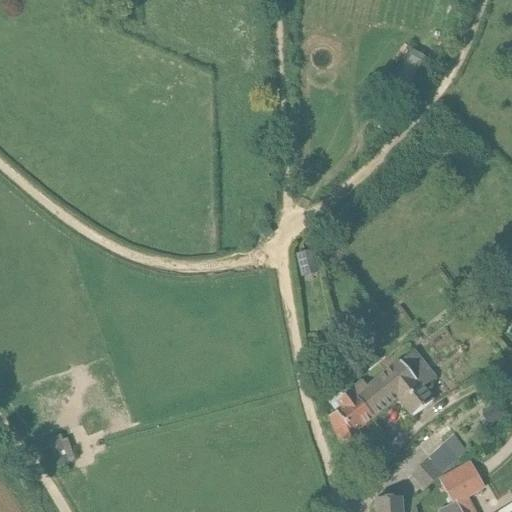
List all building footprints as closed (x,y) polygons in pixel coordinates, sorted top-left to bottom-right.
[(390,85),(408,95),(428,61),(410,50),(390,85)] [(317,273),(312,251),(296,255),(301,277),(317,273)] [(367,386),(364,382),(358,375),(347,384),(352,391),(350,392),(370,420),(397,398),(413,418),(433,402),(423,390),(434,380),(413,354),(370,387),(369,384),(367,386)] [(357,431),(370,420),(350,392),(352,391),(345,383),(326,400),(336,413),(330,418),(349,467),(368,460),(357,431)] [(502,418),(495,408),(482,416),(489,427),(502,418)] [(51,436),(57,463),(74,459),(67,432),(51,436)] [(441,477),(428,460),(410,476),(423,492),(441,477)] [(475,511),(468,499),(485,489),(469,462),(438,480),(452,504),(437,511),(475,511)] [(403,511),(402,500),(374,501),(373,511),(403,511)]
